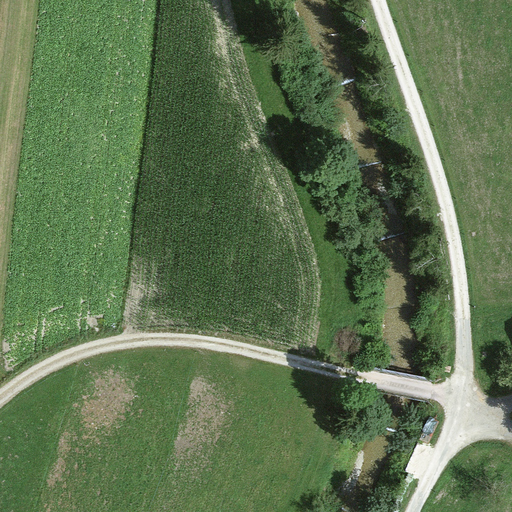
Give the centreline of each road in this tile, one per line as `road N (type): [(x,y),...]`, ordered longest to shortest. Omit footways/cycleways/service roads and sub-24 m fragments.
road 1 (track): [(0,406),(71,360),(169,344),(463,402)]
road 2 (track): [(463,402),(453,235),(379,0)]
